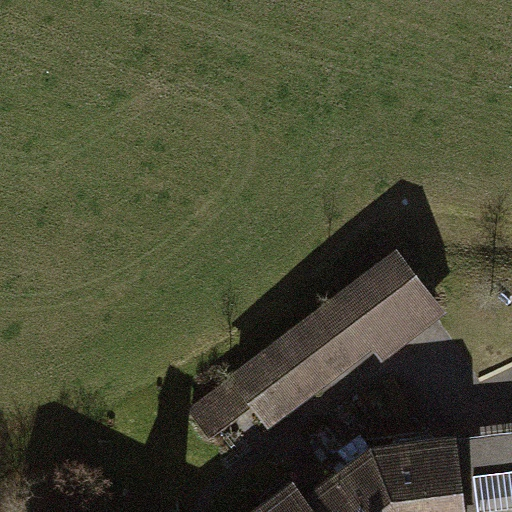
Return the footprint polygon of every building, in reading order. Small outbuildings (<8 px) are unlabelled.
[(373,274),(321,313),(352,353),(361,365),(413,326),(373,274)] [(296,333),(326,373),(352,353),(321,313),(296,333)] [(246,433),(326,373),(296,333),(216,393),(232,414),(246,433)] [(186,447),(232,414),(216,393),(170,427),(186,447)] [(511,511),(511,430),(454,438),(463,511),(511,511)] [(463,511),(454,438),(373,448),(306,499),(294,485),(257,511),(463,511)]
